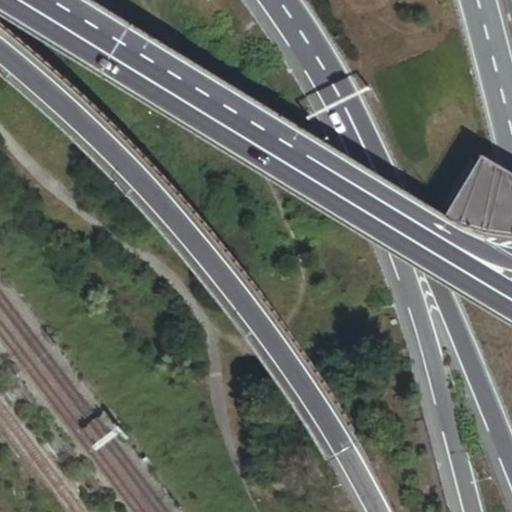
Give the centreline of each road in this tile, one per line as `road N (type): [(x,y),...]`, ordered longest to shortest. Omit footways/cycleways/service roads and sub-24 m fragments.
road 1 (primary): [(0,38),(149,183),(212,258),(270,332),(377,511)]
road 2 (primary): [(440,245),(35,0)]
road 3 (secondary): [(357,129),(431,360),(469,511)]
road 4 (motorway): [(357,129),(393,185),(511,458)]
road 5 (trunk): [(279,0),(357,129)]
